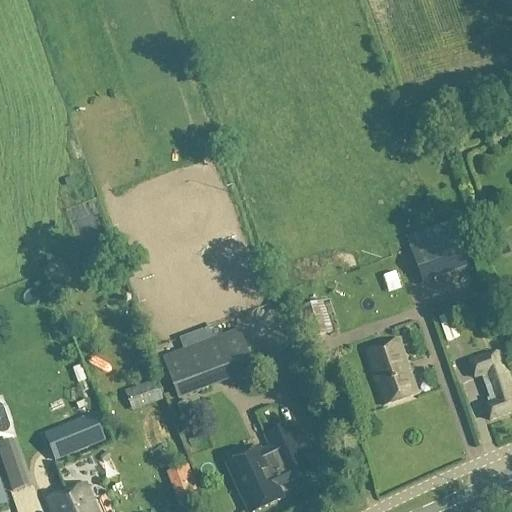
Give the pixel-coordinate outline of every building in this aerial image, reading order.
[(410,252),(421,286),(468,270),(456,236),(410,252)] [(299,312),(309,343),(331,336),(320,305),(299,312)] [(437,321),(445,345),(459,340),(451,316),(437,321)] [(480,327),(486,342),(504,335),(498,321),(480,327)] [(238,333),(163,360),(178,402),(253,375),(238,333)] [(398,342),(365,353),(384,409),(417,398),(398,342)] [(511,416),(511,386),(506,369),(500,352),(466,363),(472,381),(483,377),(492,405),(484,407),(490,424),(511,416)] [(125,394),(131,412),(163,401),(156,383),(125,394)] [(47,438),(57,465),(106,447),(96,421),(47,438)] [(266,438),(275,458),(266,462),(260,451),(228,466),(248,511),(259,511),(283,501),(276,484),(285,480),(288,485),(309,475),(287,428),(266,438)] [(0,444),(0,460),(11,493),(22,489),(6,442),(0,444)] [(106,453),(99,460),(103,464),(110,457),(106,453)] [(187,469),(167,477),(180,507),(199,500),(187,469)] [(95,511),(84,486),(45,501),(49,511),(95,511)]
